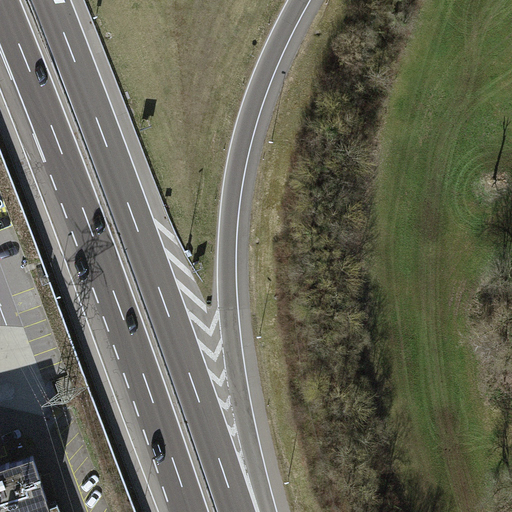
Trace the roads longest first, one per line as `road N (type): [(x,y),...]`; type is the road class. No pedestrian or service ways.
road 1 (motorway): [(0,0),(189,511)]
road 2 (motorway): [(238,511),(53,0)]
road 3 (motorway): [(270,511),(237,380),(230,223),(255,102),(302,0)]
